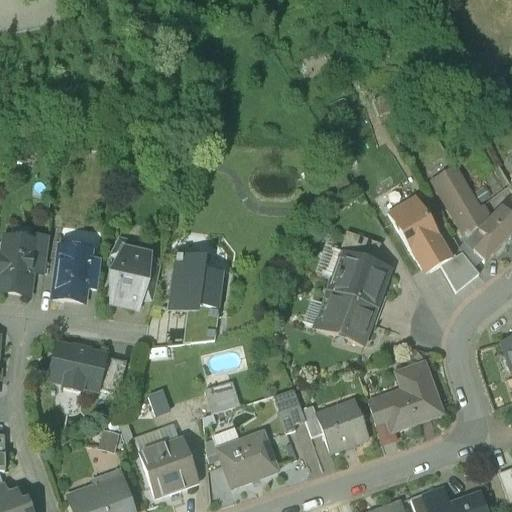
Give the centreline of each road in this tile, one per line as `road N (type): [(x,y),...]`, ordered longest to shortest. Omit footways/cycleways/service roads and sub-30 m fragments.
road 1 (residential): [(254,511),(484,433)]
road 2 (residential): [(51,511),(18,414),(28,313)]
road 3 (residential): [(484,433),(459,329),(472,304),(511,270)]
